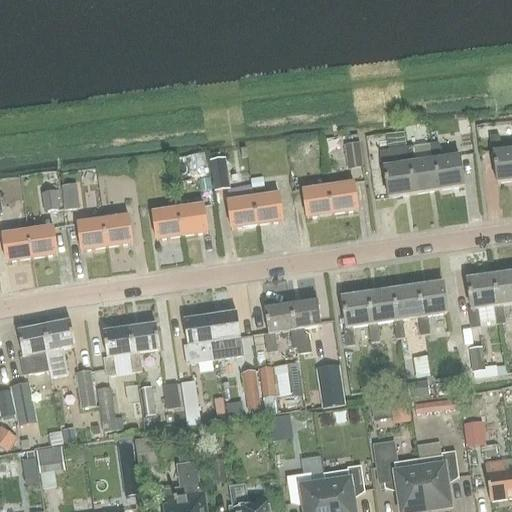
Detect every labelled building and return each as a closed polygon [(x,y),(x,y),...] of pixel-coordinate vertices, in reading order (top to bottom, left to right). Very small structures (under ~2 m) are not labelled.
[(434,161),(439,192),(464,189),(459,158),(442,160),(438,132),(430,133),(432,145),(430,146),(432,162),(434,161)] [(499,137),(490,138),(491,155),(493,155),(496,185),(511,182),(511,151),(501,153),(499,137)] [(361,144),(346,147),(349,170),(364,168),(361,144)] [(414,148),(405,149),(407,165),(409,165),(414,196),(439,192),(434,161),(432,162),(417,164),(414,148)] [(390,152),(379,153),(382,171),(384,170),(389,200),(414,196),(409,165),(407,165),(392,167),(390,152)] [(226,160),(209,162),(213,193),(226,191),(230,191),(226,160)] [(263,179),(251,180),(252,191),(264,189),(263,179)] [(209,180),(198,182),(200,193),(211,191),(209,180)] [(355,185),(329,188),(333,216),(359,213),(355,185)] [(67,213),(82,211),(78,186),(76,186),(64,188),(67,213)] [(329,188),(304,192),(307,220),(333,216),(329,188)] [(230,191),(226,191),(228,203),(232,231),(258,227),(254,199),(245,200),(243,189),(230,191)] [(59,193),(46,194),(48,214),(62,213),(59,193)] [(280,195),(254,199),(258,227),(284,223),(280,195)] [(204,207),(178,210),(182,238),(208,235),(204,207)] [(178,210),(152,214),(156,242),(182,238),(178,210)] [(129,218),(103,222),(107,249),(133,246),(129,218)] [(103,222),(77,225),(81,253),(107,249),(103,222)] [(53,229),(27,233),(31,260),(57,257),(53,229)] [(27,233),(2,236),(6,264),(31,260),(27,233)] [(511,274),(492,278),(496,309),(493,310),(496,327),(505,326),(502,308),(511,306),(511,274)] [(492,278),(466,281),(471,312),(468,312),(470,331),(480,329),(477,312),(493,310),(496,309),(492,278)] [(442,286),(417,289),(421,320),(418,320),(420,338),(430,337),(428,319),(447,316),(442,286)] [(417,289),(392,293),(397,324),(393,324),(396,342),(404,341),(402,323),(418,320),(421,320),(417,289)] [(392,293),(368,296),(372,327),(369,327),(371,345),(380,344),(377,326),(393,324),(397,324),(392,293)] [(368,296),(342,300),(347,330),(343,330),(346,349),(356,348),(353,330),(369,327),(372,327),(368,296)] [(296,331),(290,332),(293,352),(296,352),(299,351),(299,358),(311,356),(309,338),(302,334),(301,330),(321,328),(318,304),(293,308),(296,331)] [(268,335),(264,336),(267,355),(277,354),(275,335),(290,332),(296,331),(293,308),(265,312),(268,335)] [(210,345),(213,364),(223,362),(220,343),(241,340),(238,316),(211,320),(214,344),(210,345)] [(210,344),(214,344),(211,320),(184,324),(187,348),(184,348),(187,367),(213,364),(210,345),(210,344)] [(45,356),(48,373),(50,381),(67,378),(62,352),(75,349),(70,324),(43,330),(48,355),(45,356)] [(131,375),(142,373),(139,355),(159,352),(156,328),(130,332),(134,356),(129,357),(131,375)] [(48,373),(45,356),(48,355),(43,330),(17,335),(22,360),(18,361),(22,378),(48,373)] [(106,379),(116,377),(113,359),(129,357),(134,356),(130,332),(103,336),(106,359),(103,359),(106,379)] [(483,371),(481,350),(468,352),(470,373),(483,371)] [(322,410),(345,406),(339,367),(316,370),(322,410)] [(264,400),(277,398),(276,391),(280,390),(278,370),(273,371),(273,370),(261,372),(264,400)] [(255,372),(242,374),(248,413),(260,411),(255,372)] [(286,401),(289,401),(301,399),(303,399),(299,372),(279,375),(280,385),(284,385),(286,401)] [(97,411),(91,374),(76,376),(82,413),(97,411)] [(404,382),(392,384),(395,399),(407,397),(404,382)] [(428,383),(408,386),(410,399),(430,396),(428,383)] [(201,428),(196,384),(183,386),(188,429),(201,428)] [(30,385),(11,389),(19,428),(38,425),(30,385)] [(182,411),(178,387),(164,389),(168,413),(182,411)] [(157,417),(153,389),(142,390),(146,419),(157,417)] [(116,421),(111,390),(98,392),(104,435),(123,432),(121,420),(116,421)] [(393,427),(411,424),(407,401),(389,404),(393,427)] [(457,402),(415,407),(417,417),(458,411),(457,402)] [(287,403),(276,404),(278,416),(288,415),(287,403)] [(287,416),(270,419),(272,430),(274,443),(290,440),(288,428),(287,416)] [(483,424),(464,426),(467,448),(485,446),(483,424)] [(99,428),(92,429),(93,437),(100,436),(99,428)] [(2,429),(0,431),(0,449),(7,455),(18,441),(2,429)] [(74,430),(63,432),(65,446),(76,444),(74,430)] [(209,453),(223,451),(221,437),(206,439),(209,453)] [(140,469),(159,466),(155,439),(136,443),(140,469)] [(29,442),(20,443),(22,452),(31,450),(29,442)] [(140,497),(136,469),(133,447),(119,449),(122,471),(126,499),(140,497)] [(485,461),(497,459),(496,447),(484,449),(485,461)] [(56,474),(66,472),(62,449),(38,452),(39,461),(42,476),(56,474)] [(419,462),(426,511),(437,511),(454,510),(453,508),(451,509),(447,483),(460,481),(456,454),(442,456),(442,459),(419,462)] [(36,473),(34,461),(23,463),(24,475),(36,473)] [(225,462),(210,464),(214,486),(228,484),(225,462)] [(426,511),(419,462),(396,466),(395,463),(381,466),(385,492),(398,490),(401,511),(426,511)] [(503,465),(486,468),(491,504),(511,501),(511,473),(505,474),(503,465)] [(181,491),(164,494),(166,511),(203,511),(197,466),(178,468),(181,491)] [(366,495),(362,469),(348,471),(348,473),(324,477),(324,479),(325,486),(326,486),(330,511),(355,511),(353,497),(366,495)] [(312,481),(312,476),(287,480),(291,503),(303,501),(304,511),(330,511),(326,486),(325,486),(324,479),(312,481)] [(269,511),(269,506),(249,509),(246,489),(231,491),(234,511),(232,511),(269,511)]
